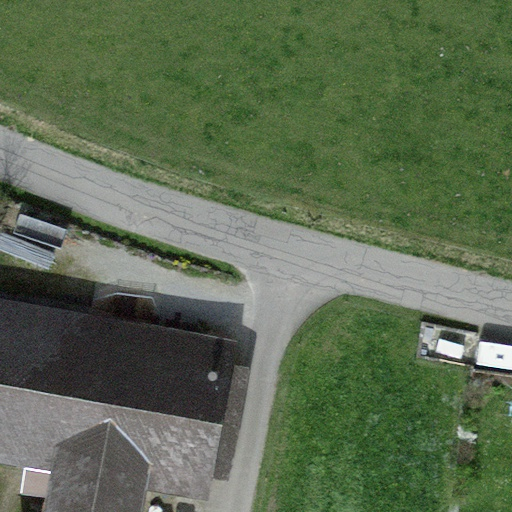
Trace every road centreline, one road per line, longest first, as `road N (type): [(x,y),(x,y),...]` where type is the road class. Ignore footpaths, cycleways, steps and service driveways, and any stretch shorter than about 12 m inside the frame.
road 1 (residential): [(282,262),(0,157)]
road 2 (residential): [(282,262),(229,511)]
road 3 (residential): [(511,314),(282,262)]
